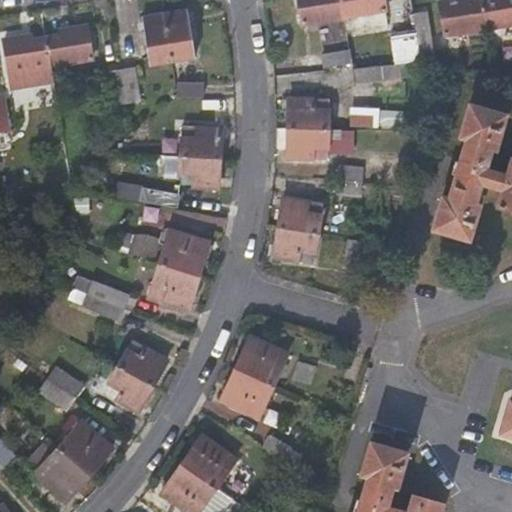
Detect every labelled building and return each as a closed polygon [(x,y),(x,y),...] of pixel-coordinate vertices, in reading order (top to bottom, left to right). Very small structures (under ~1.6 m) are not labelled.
[(298,0),(302,21),(343,15),(340,0),(298,0)] [(340,0),(343,15),(385,8),(383,0),(340,0)] [(438,0),(443,32),(485,26),(480,0),(468,0),(466,0),(465,0),(438,0)] [(511,0),(480,0),(485,26),(511,21),(511,0)] [(164,11),(172,58),(195,55),(187,7),(164,11)] [(413,11),(419,50),(432,48),(426,9),(413,11)] [(150,61),(172,58),(164,11),(141,14),(150,61)] [(46,36),(51,62),(92,56),(86,23),(59,28),(60,33),(46,36)] [(9,69),(51,62),(46,36),(32,38),(31,32),(4,37),(9,69)] [(405,60),(408,60),(404,36),(390,38),(393,61),(405,60)] [(345,48),(321,52),(323,66),(347,62),(345,48)] [(407,76),(405,60),(393,61),(352,66),(348,66),(350,83),(393,79),(393,77),(407,76)] [(122,66),(128,100),(142,97),(136,63),(122,66)] [(115,102),(128,100),(122,66),(109,68),(115,102)] [(205,78),(176,76),(178,90),(204,92),(205,78)] [(287,126),(328,126),(328,96),(287,96),(287,126)] [(442,194),(432,227),(469,237),(479,202),(475,201),(480,181),(502,187),(497,205),(511,208),(511,154),(511,155),(506,172),(485,166),(490,146),(495,147),(505,112),(469,101),(459,134),(466,136),(449,196),(442,194)] [(348,125),(393,127),(394,109),(349,107),(348,125)] [(173,124),(161,124),(162,137),(174,137),(173,124)] [(182,124),(180,153),(221,156),(222,126),(182,124)] [(327,156),(328,126),(287,126),(286,155),(327,156)] [(221,156),(180,153),(179,171),(194,173),(193,183),(219,185),(221,156)] [(336,177),(361,180),(362,164),(337,163),(336,177)] [(360,194),(361,180),(336,177),(335,192),(360,194)] [(144,186),(141,200),(180,207),(183,193),(144,186)] [(282,195),(278,225),(317,232),(322,201),(282,195)] [(317,232),(278,225),(273,253),(313,260),(317,232)] [(159,261),(199,273),(209,239),(169,227),(159,261)] [(138,236),(133,253),(141,255),(148,233),(138,236)] [(148,233),(141,255),(154,260),(162,237),(148,233)] [(124,234),(119,249),(133,253),(138,236),(124,234)] [(353,266),(357,239),(343,236),(339,264),(353,266)] [(188,307),(199,273),(159,261),(148,294),(188,307)] [(90,276),(85,289),(123,305),(128,292),(90,276)] [(123,305),(85,289),(80,302),(117,318),(123,305)] [(236,366),(274,383),(288,351),(250,334),(236,366)] [(131,338),(117,364),(154,383),(167,357),(131,338)] [(297,360),(291,378),(310,384),(316,365),(297,360)] [(56,363),(48,375),(76,396),(85,384),(56,363)] [(154,383),(117,364),(109,379),(111,381),(106,391),(139,409),(154,383)] [(258,415),(274,383),(236,366),(221,398),(258,415)] [(76,396),(48,375),(39,388),(67,408),(76,396)] [(511,398),(510,398),(501,430),(511,433),(511,398)] [(81,418),(59,444),(90,472),(112,445),(81,418)] [(260,445),(284,459),(291,446),(268,432),(260,445)] [(182,462),(216,486),(236,457),(201,433),(182,462)] [(59,444),(49,436),(26,462),(35,471),(59,444)] [(0,437),(0,461),(5,467),(17,455),(0,437)] [(355,511),(438,511),(442,501),(413,492),(407,510),(386,503),(392,484),(396,485),(407,450),(370,439),(361,472),(367,473),(355,511)] [(59,444),(35,471),(67,498),(90,472),(59,444)] [(192,511),(198,511),(216,486),(182,462),(162,490),(192,511)] [(0,511),(8,511),(2,503),(0,504),(0,511)]
